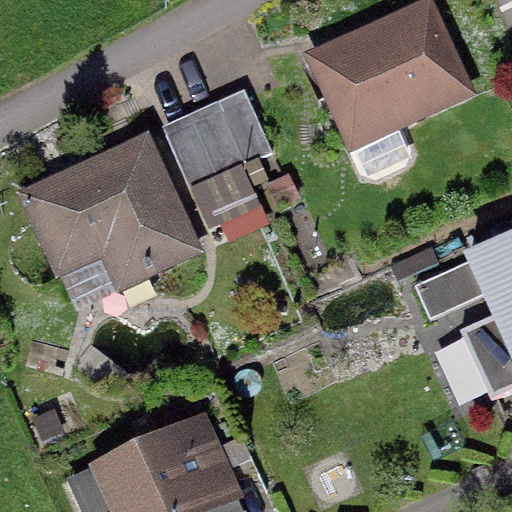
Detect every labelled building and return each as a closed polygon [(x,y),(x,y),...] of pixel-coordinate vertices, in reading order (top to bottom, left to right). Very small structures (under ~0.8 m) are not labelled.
[(423,10),(381,29),(383,35),(346,52),(343,47),(307,63),(347,151),(348,150),(358,173),(370,177),(397,165),(401,153),(390,131),(463,97),(423,10)] [(267,157),(243,102),(216,114),(240,169),(267,157)] [(186,194),(240,169),(216,114),(161,139),(186,194)] [(187,254),(139,150),(23,203),(55,273),(124,242),(139,276),(187,254)] [(511,243),(465,264),(491,320),(456,336),(487,405),(511,393),(511,243)] [(201,511),(190,487),(217,474),(219,474),(197,426),(65,487),(76,511),(108,511),(113,510),(114,511),(201,511)]
